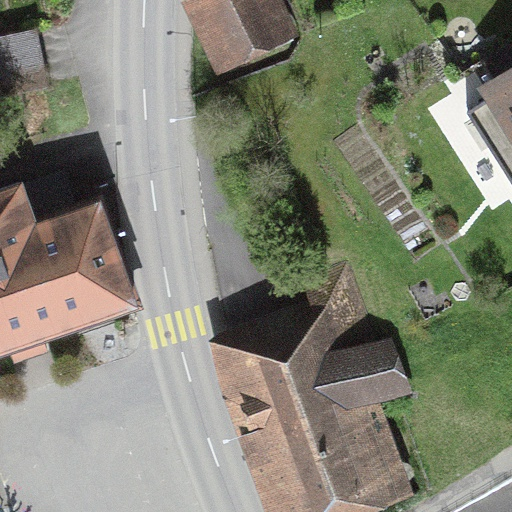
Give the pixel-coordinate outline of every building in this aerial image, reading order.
[(204,0),(227,49),(263,32),(248,0),(204,0)] [(0,94),(42,86),(31,30),(0,36),(0,94)] [(511,39),(478,61),(511,115),(511,39)] [(0,346),(128,302),(94,201),(67,210),(55,176),(17,189),(15,183),(0,188),(0,346)] [(334,362),(314,306),(222,339),(286,511),(291,511),(378,481),(345,392),(387,377),(392,391),(402,387),(386,345),(334,362)]
